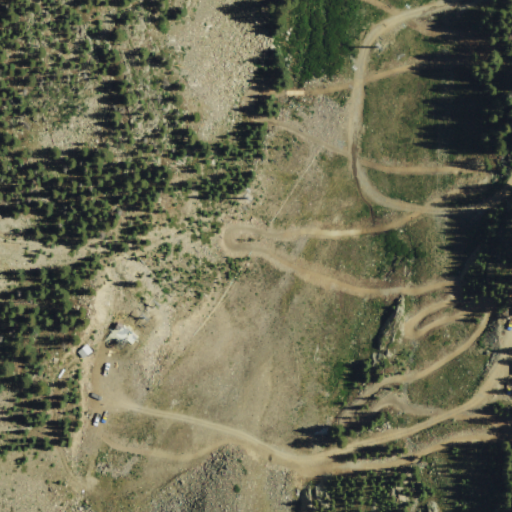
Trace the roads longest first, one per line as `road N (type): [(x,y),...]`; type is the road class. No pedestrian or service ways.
road 1 (track): [(420,206),(387,227),(247,227),(231,232),(229,244),(363,289),(454,282),(460,289),(414,313),(413,336),(472,311),(489,313),(452,354),(383,380),(352,402),(344,420),(399,402),(436,414)]
road 2 (track): [(108,396),(309,456),(468,402),(511,345)]
road 3 (track): [(511,180),(492,200),(445,210),(375,198),(351,160),(353,87),(375,23),(455,0)]
